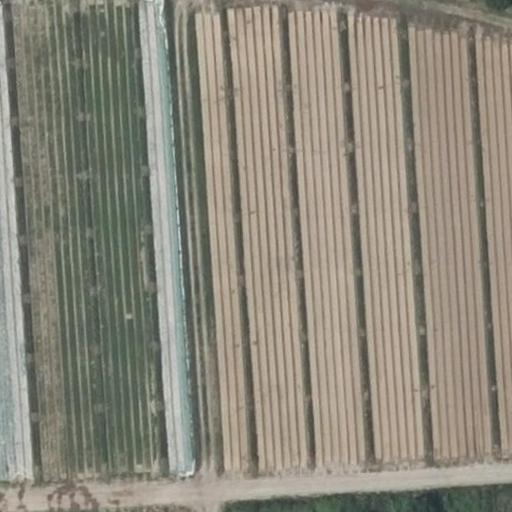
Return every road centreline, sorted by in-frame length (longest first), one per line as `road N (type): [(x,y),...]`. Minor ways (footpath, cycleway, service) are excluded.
road 1 (track): [(215,486),(511,465)]
road 2 (track): [(216,511),(215,486),(0,502)]
